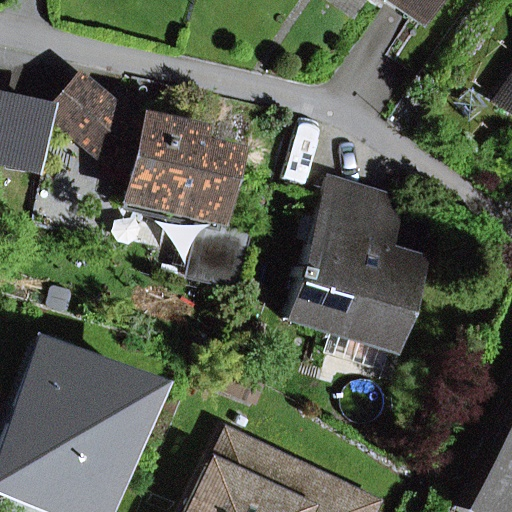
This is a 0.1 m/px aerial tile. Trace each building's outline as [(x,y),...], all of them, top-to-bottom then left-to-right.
[(386,0),(414,20),(428,0),(386,0)] [(124,120),(75,79),(48,113),(104,159),(112,148),(133,153),(122,198),(162,207),(159,218),(218,232),(235,155),(193,146),(196,131),(141,119),(136,131),(125,128),(124,120)] [(511,107),(511,80),(499,99),(511,107)] [(41,112),(0,102),(0,159),(28,166),(41,112)] [(323,177),(319,192),(393,214),(397,198),(323,177)] [(417,260),(382,249),(393,214),(319,192),(296,269),(292,267),(289,277),(294,279),(281,320),(326,333),(329,321),(364,331),(366,326),(395,335),(417,260)] [(120,209),(159,218),(162,207),(122,198),(120,209)] [(390,353),(395,335),(366,326),(364,331),(329,321),(326,333),(320,354),(379,372),(385,351),(390,353)] [(34,349),(0,438),(0,488),(61,511),(95,511),(142,390),(34,349)] [(511,511),(511,372),(504,389),(509,391),(466,479),(469,481),(504,497),(496,511),(511,511)] [(369,511),(373,505),(223,432),(184,511),(369,511)] [(496,511),(504,497),(469,481),(456,508),(464,511),(496,511)]
